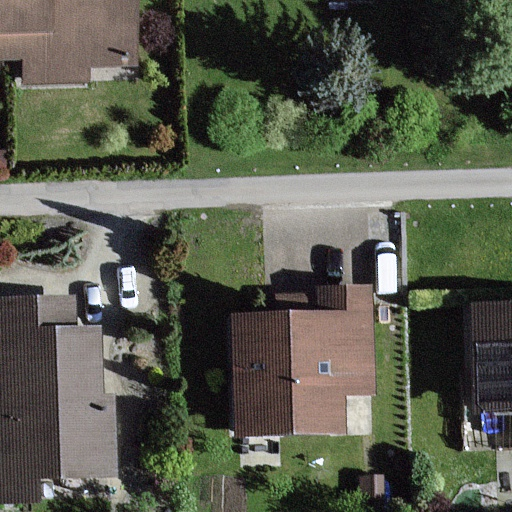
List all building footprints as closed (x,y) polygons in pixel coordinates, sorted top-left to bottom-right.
[(0,0),(0,60),(17,60),(14,0),(0,0)] [(14,0),(17,60),(18,82),(77,80),(76,68),(127,66),(124,0),(14,0)] [(226,322),(228,439),(334,437),(334,397),(365,396),(364,290),(312,291),(312,321),(226,322)] [(66,301),(0,303),(0,503),(42,502),(41,480),(111,478),(108,400),(94,400),(92,332),(67,333),(66,301)] [(511,311),(465,313),(468,413),(511,411),(511,311)]
